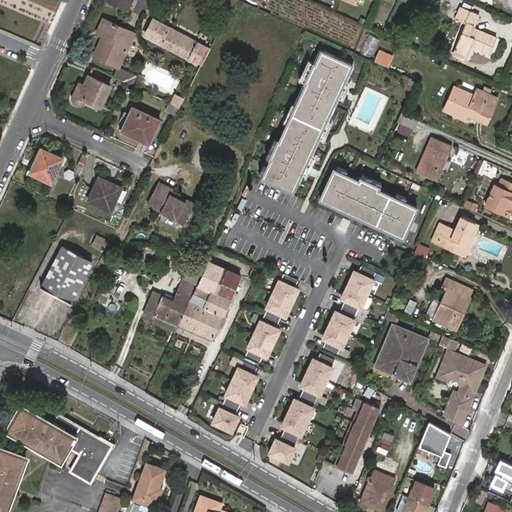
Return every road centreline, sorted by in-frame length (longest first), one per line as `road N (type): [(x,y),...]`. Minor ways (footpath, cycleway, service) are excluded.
road 1 (tertiary): [(330,511),(2,330)]
road 2 (tertiary): [(0,349),(293,511)]
road 3 (residential): [(451,511),(511,368)]
road 4 (residential): [(26,111),(140,162)]
road 5 (residential): [(78,0),(26,111)]
